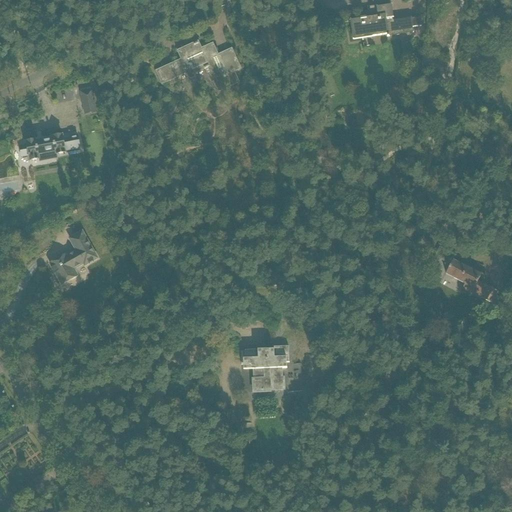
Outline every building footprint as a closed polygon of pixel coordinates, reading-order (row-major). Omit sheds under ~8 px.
[(420,18),(412,20),(411,18),(394,20),(391,5),(376,8),(377,10),(365,11),(366,18),(360,19),(361,20),(351,21),(354,40),(387,35),(387,37),(414,33),(413,28),(421,26),(420,18)] [(238,82),(233,71),(240,68),(231,50),(218,56),(213,46),(202,51),(198,43),(178,52),(182,60),(157,72),(163,85),(187,74),(188,77),(190,79),(193,79),(195,78),(196,76),(196,74),(208,68),(211,74),(209,75),(212,83),(214,82),(219,91),(238,82)] [(92,91),(81,93),(83,102),(94,100),(92,91)] [(64,128),(83,117),(77,106),(58,117),(64,128)] [(30,161),(39,159),(38,156),(56,152),(56,155),(57,154),(65,153),(65,151),(73,149),(70,137),(63,138),(62,136),(53,138),(53,139),(43,141),(37,142),(36,142),(35,141),(27,143),(27,145),(21,147),(23,157),(29,156),(30,161)] [(322,164),(320,171),(328,172),(331,160),(323,159),(324,151),(317,150),(314,163),(322,164)] [(65,256),(59,259),(50,264),(62,285),(77,277),(73,270),(84,264),(85,266),(97,259),(82,232),(70,239),(77,252),(66,257),(65,256)] [(501,298),(496,296),(498,292),(487,286),(487,287),(477,282),(481,276),(453,261),(456,256),(440,247),(435,256),(450,264),(447,270),(448,270),(446,274),(465,284),(462,289),(471,294),(474,289),(483,294),(481,298),(496,306),(501,298)] [(241,365),(243,365),(243,370),(253,370),(254,379),(252,379),(254,379),(254,391),(254,392),(271,391),(271,389),(287,388),(287,391),(302,391),(301,364),(286,365),(286,363),(289,363),(288,347),(274,347),(274,350),(240,352),(241,365)]
